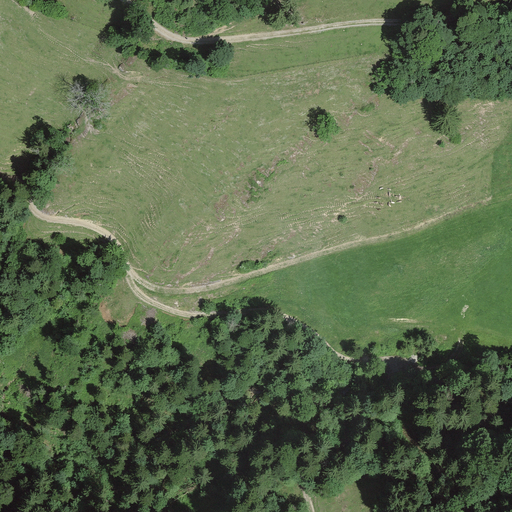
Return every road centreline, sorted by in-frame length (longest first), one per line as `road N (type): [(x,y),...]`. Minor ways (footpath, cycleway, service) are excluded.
road 1 (track): [(511,196),(409,235),(199,290),(164,291),(138,280),(126,256)]
road 2 (track): [(125,0),(158,28),(202,41),(431,20),(511,4)]
road 3 (track): [(126,256),(130,279),(157,305),(193,315),(268,312),(315,334),(334,356),(389,364)]
road 4 (track): [(388,380),(313,472),(312,511)]
road 5 (track): [(126,256),(89,224),(46,219),(22,194),(0,186)]
